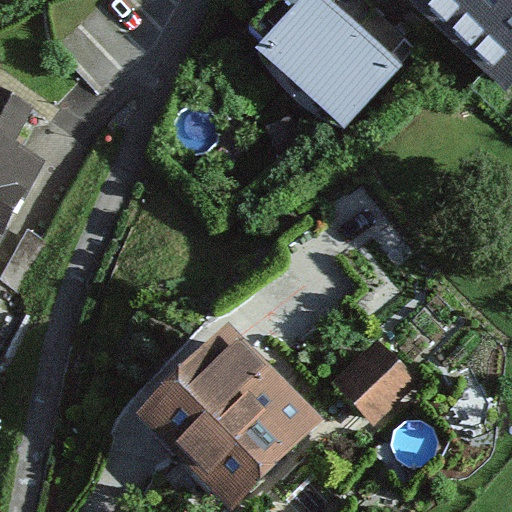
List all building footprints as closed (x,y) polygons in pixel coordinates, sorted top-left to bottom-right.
[(408,76),(334,0),(329,0),(266,61),(341,139),(408,76)] [(511,94),(511,0),(404,0),(508,99),(511,94)] [(0,275),(55,172),(21,155),(36,126),(7,111),(0,124),(0,275)] [(239,511),(323,429),(237,345),(148,435),(225,511),(239,511)] [(418,392),(380,352),(340,390),(378,430),(418,392)]
